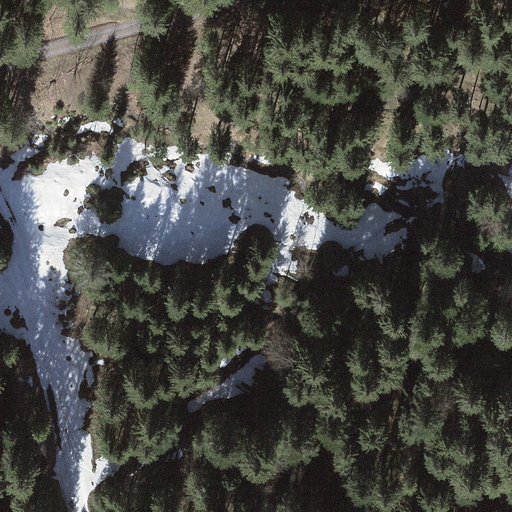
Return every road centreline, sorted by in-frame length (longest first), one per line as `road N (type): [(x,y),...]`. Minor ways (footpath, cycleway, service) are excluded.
road 1 (track): [(89,511),(0,214)]
road 2 (track): [(0,65),(244,0)]
